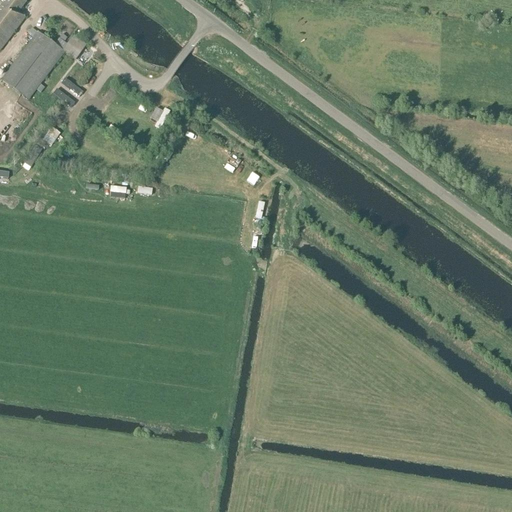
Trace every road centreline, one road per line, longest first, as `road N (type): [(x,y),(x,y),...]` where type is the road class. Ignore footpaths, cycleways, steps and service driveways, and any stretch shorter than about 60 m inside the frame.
road 1 (tertiary): [(511,246),(207,23)]
road 2 (unclassified): [(207,23),(154,86),(133,78),(100,43)]
